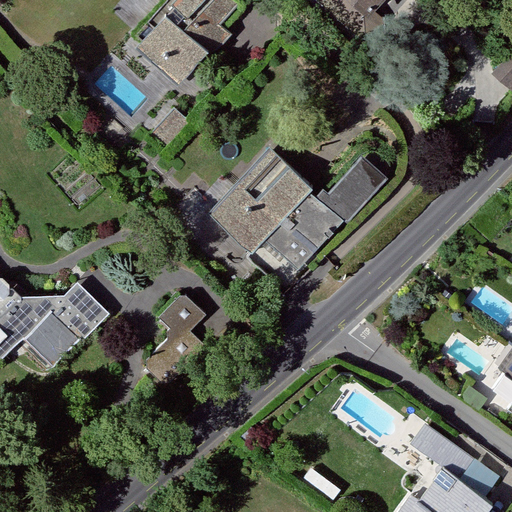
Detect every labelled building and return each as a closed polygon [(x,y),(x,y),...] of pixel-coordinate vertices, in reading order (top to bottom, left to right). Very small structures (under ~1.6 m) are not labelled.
[(170,16),(206,48),(214,39),(218,41),(223,41),(227,37),(228,31),(225,26),(221,23),(241,0),(240,0),(170,0),(178,7),(170,16)] [(323,0),(366,37),(381,21),(370,11),(357,0),(323,0)] [(357,0),(370,11),(380,0),(357,0)] [(156,51),(185,77),(198,64),(210,51),(206,48),(170,16),(161,7),(137,33),(156,51)] [(234,72),(210,51),(198,64),(221,86),(234,72)] [(511,56),(497,72),(506,81),(511,85),(511,56)] [(168,150),(185,134),(181,130),(175,130),(169,125),(163,124),(157,127),(156,131),(152,135),(168,150)] [(219,216),(253,248),(311,187),(314,184),(287,159),(284,162),(272,150),(253,170),(260,177),(250,189),(246,187),(219,216)] [(311,187),(253,248),(247,255),(282,287),(377,182),(358,165),(331,195),(324,188),(318,194),(311,187)] [(0,351),(13,338),(19,344),(47,371),(88,330),(52,294),(29,294),(16,281),(8,281),(3,275),(0,274),(0,351)] [(52,294),(88,330),(90,331),(109,311),(78,279),(63,294),(52,294)] [(160,320),(169,328),(168,337),(148,358),(148,366),(162,380),(170,380),(207,345),(190,328),(204,315),(181,293),(160,314),(163,317),(160,320)] [(511,354),(502,369),(507,372),(511,375),(511,401),(509,405),(511,406),(511,354)] [(511,375),(507,372),(496,385),(511,397),(511,375)] [(415,443),(437,460),(457,474),(470,455),(429,425),(415,443)] [(457,474),(437,460),(397,511),(484,511),(493,501),(457,474)]
